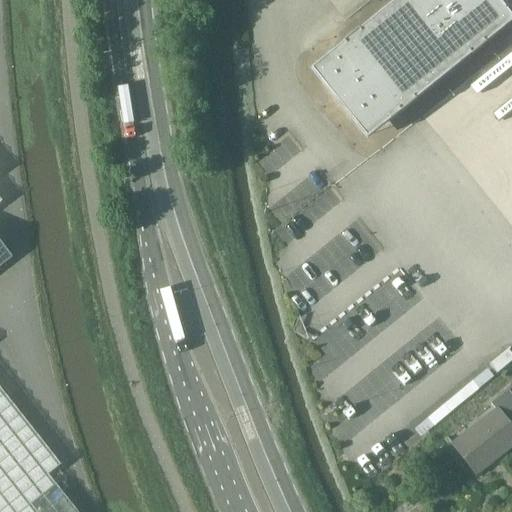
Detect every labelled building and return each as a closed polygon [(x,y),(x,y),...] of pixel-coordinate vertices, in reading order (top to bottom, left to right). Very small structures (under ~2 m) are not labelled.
[(511,0),(399,0),(359,33),(358,32),(342,45),(343,46),(310,72),(367,142),(400,115),(400,116),(416,103),(415,103),(470,58),(471,59),(486,47),(485,46),(511,24),(511,0)] [(427,113),(511,222),(511,68),(509,60),(511,58),(511,47),(504,50),(511,76),(511,77),(504,68),(500,56),(427,113)] [(0,266),(12,257),(0,242),(0,203),(4,200),(0,195),(0,511),(76,511),(48,476),(61,466),(0,389),(0,266)] [(511,358),(507,352),(489,366),(496,375),(511,361),(511,358)] [(487,370),(473,382),(479,390),(493,378),(487,370)] [(511,397),(507,391),(490,405),(495,411),(471,430),(473,434),(454,448),(447,439),(446,439),(475,476),(511,447),(511,429),(511,428),(511,397)]
